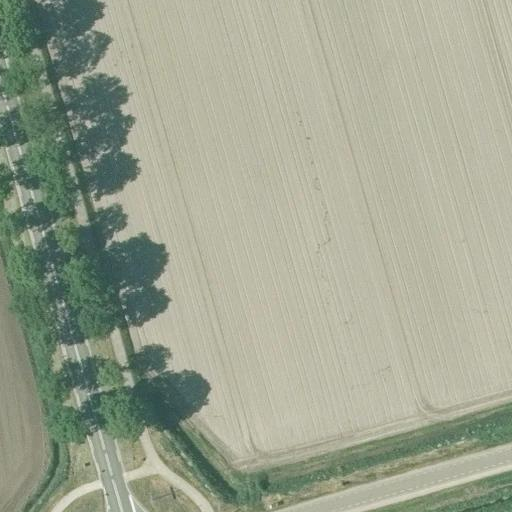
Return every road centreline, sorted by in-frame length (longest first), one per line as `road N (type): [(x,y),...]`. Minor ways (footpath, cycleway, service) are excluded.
road 1 (secondary): [(119,511),(0,87)]
road 2 (tertiary): [(307,511),(511,454)]
